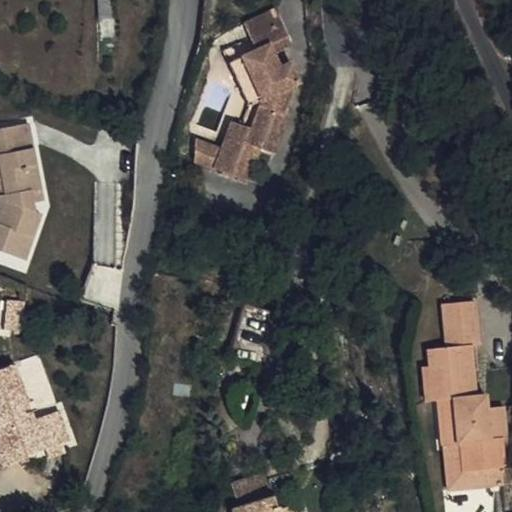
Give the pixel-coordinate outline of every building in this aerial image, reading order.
[(190,170),(190,187),(243,207),(256,174),(269,179),(283,140),(283,130),(291,106),(296,104),(287,83),(276,88),(269,73),(288,65),(273,32),(239,47),(252,76),(240,81),(258,121),(247,154),(227,147),(218,173),(212,170),(210,178),(190,170)] [(243,128),(258,121),(240,81),(225,87),(243,128)] [(4,152),(10,176),(34,170),(28,146),(4,152)] [(0,271),(29,281),(46,236),(38,233),(36,223),(33,214),(45,211),(34,170),(10,176),(4,152),(0,152),(0,180),(1,180),(10,216),(5,215),(0,230),(0,271)] [(190,170),(210,178),(212,170),(191,163),(190,170)] [(45,211),(33,214),(36,223),(47,220),(45,211)] [(474,301),(441,304),(445,349),(427,351),(429,368),(423,369),(426,401),(436,400),(441,445),(444,445),(462,443),(464,470),(506,466),(503,436),(507,436),(504,404),(487,406),(486,393),(475,394),(471,346),(478,345),(474,301)] [(10,351),(28,338),(30,322),(15,319),(10,351)] [(28,338),(10,351),(10,353),(26,355),(28,338)] [(24,386),(0,394),(0,421),(4,433),(0,434),(0,451),(9,475),(31,468),(34,477),(76,463),(66,433),(44,441),(24,386)] [(464,470),(462,443),(444,445),(448,489),(508,483),(506,466),(464,470)] [(34,477),(31,468),(9,475),(13,485),(34,477)] [(233,511),(272,511),(268,497),(231,505),(233,511)]
